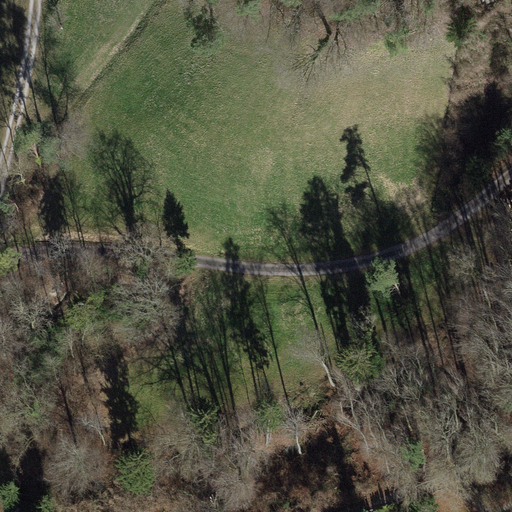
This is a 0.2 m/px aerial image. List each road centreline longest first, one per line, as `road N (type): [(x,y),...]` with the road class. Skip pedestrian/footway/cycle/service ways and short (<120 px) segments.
road 1 (track): [(0,259),(87,247),(291,273),(360,267),(430,240),(511,175)]
road 2 (track): [(0,192),(37,0)]
